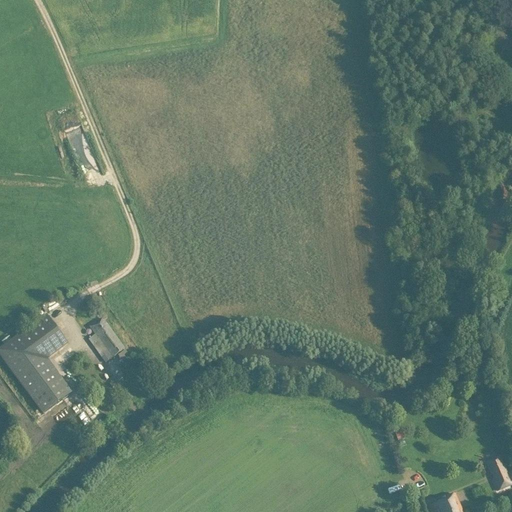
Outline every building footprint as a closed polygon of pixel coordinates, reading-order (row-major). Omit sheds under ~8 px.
[(498,30),(492,43),(507,48),(511,35),(498,30)] [(474,38),(471,44),(477,47),(480,40),(474,38)] [(456,72),(466,75),(469,66),(467,66),(468,63),(460,60),(456,72)] [(511,87),(508,80),(502,84),(506,93),(511,90),(511,87)] [(48,359),(68,344),(47,316),(0,350),(0,357),(18,381),(34,403),(58,385),(42,363),(48,359)] [(118,355),(125,350),(102,319),(91,327),(96,334),(89,340),(105,363),(113,357),(113,358),(118,355)] [(120,376),(110,384),(113,388),(123,380),(120,376)] [(511,486),(511,471),(507,474),(501,456),(486,461),(497,492),(511,486)] [(431,511),(462,511),(456,496),(430,508),(431,511)]
